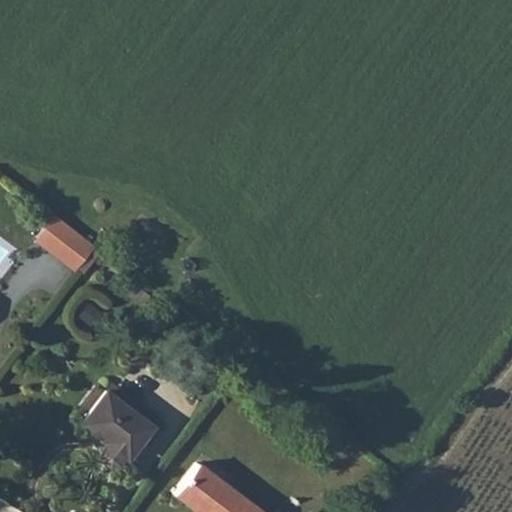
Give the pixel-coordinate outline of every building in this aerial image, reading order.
[(66,223),(52,212),(35,236),(49,246),(66,223)] [(46,250),(72,269),(92,242),(66,223),(49,246),(46,250)] [(139,304),(147,294),(133,283),(125,293),(139,304)] [(76,405),(85,411),(100,390),(92,384),(76,405)] [(125,458),(150,424),(102,387),(100,390),(85,411),(77,422),(100,440),(102,441),(121,455),(122,456),(125,458)] [(121,455),(102,441),(97,448),(98,458),(105,463),(116,462),(121,455)] [(261,511),(195,462),(171,492),(197,511),(261,511)]
